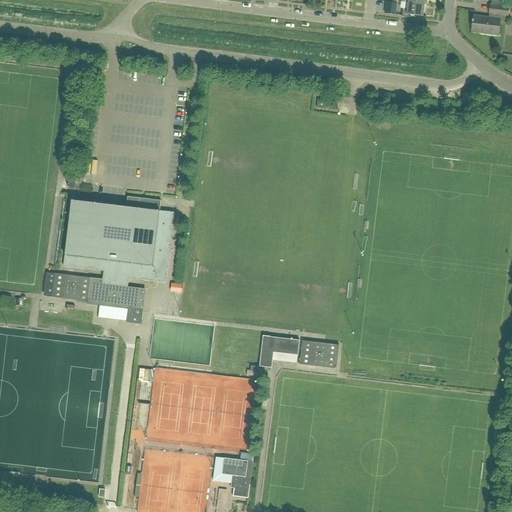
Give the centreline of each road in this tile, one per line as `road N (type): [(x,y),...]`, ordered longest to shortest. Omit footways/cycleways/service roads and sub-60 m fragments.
road 1 (unclassified): [(483,67),(446,86),(163,49),(115,27)]
road 2 (residential): [(447,33),(164,0)]
